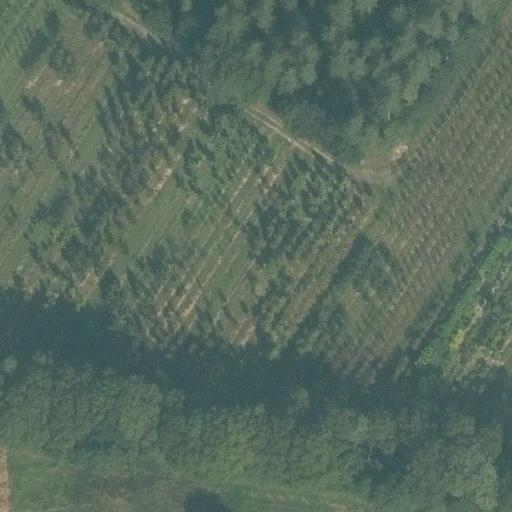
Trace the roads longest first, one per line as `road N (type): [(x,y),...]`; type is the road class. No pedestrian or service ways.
road 1 (track): [(72,0),(326,173),(373,187),(400,175),(488,34),(511,14)]
road 2 (track): [(0,376),(511,447)]
